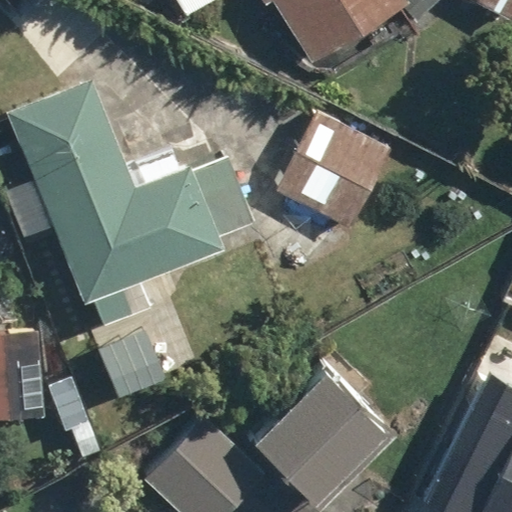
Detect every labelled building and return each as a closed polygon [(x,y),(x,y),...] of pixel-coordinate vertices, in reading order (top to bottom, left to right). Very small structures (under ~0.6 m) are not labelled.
[(391,0),(268,0),(306,57),(391,0)] [(511,0),(473,0),(503,16),(511,0)] [(129,274),(154,265),(215,242),(213,236),(252,221),(227,152),(181,169),(173,147),(117,168),(81,73),(0,103),(0,113),(69,297),(78,294),(89,322),(140,303),(129,274)] [(384,145),(306,102),(262,183),(341,225),(384,145)] [(0,411),(40,410),(35,325),(0,326),(0,411)] [(179,511),(209,511),(259,463),(294,499),(375,420),(314,358),(233,436),(203,405),(138,469),(179,511)] [(439,511),(507,511),(511,502),(511,387),(483,374),(420,500),(440,510),(439,511)]
